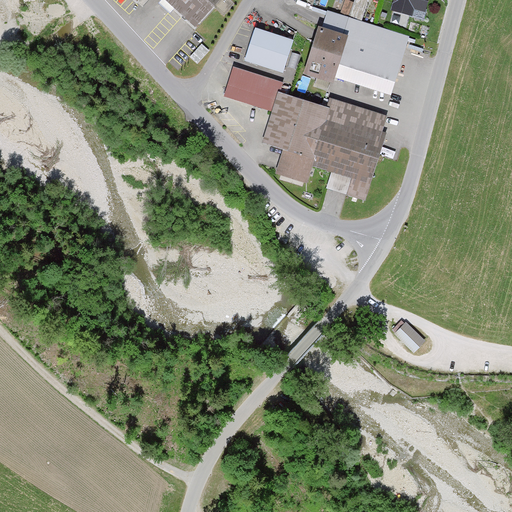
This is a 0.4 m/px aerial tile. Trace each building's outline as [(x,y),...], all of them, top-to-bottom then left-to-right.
[(141,0),(164,0),(196,27),(220,0),(134,0),(138,3),(141,0)] [(345,0),(342,11),(350,13),(353,0),(345,0)] [(414,10),(426,13),(428,0),(394,0),(392,12),(412,17),(414,10)] [(336,79),(394,96),(412,38),(348,18),(343,34),(320,27),(306,74),(335,83),(336,79)] [(245,62),(283,73),(292,41),(254,30),(245,62)] [(273,111),(279,93),(282,83),(233,68),(225,97),(273,111)] [(299,90),(307,91),(311,76),(303,74),(299,90)] [(328,107),(279,93),(273,111),(263,144),(284,151),(277,173),(311,183),(315,168),(332,173),(353,180),(348,194),(366,199),(391,117),(330,99),(328,107)] [(353,180),(332,173),(327,187),(348,194),(353,180)] [(393,332),(415,352),(425,340),(402,321),(393,332)]
